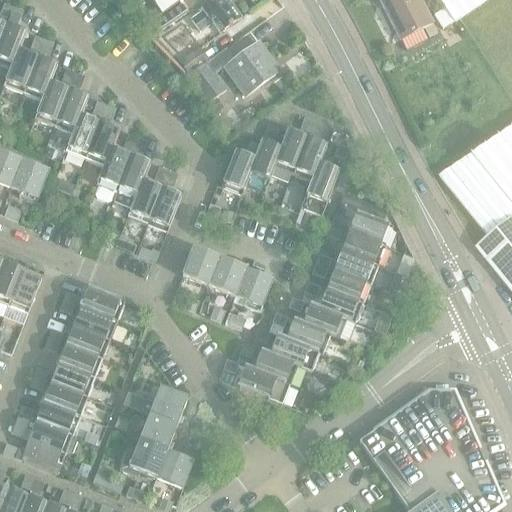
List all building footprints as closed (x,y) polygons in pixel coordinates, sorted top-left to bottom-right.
[(151,0),(163,16),(183,0),(151,0)] [(220,35),(240,20),(225,0),(217,0),(191,21),(199,32),(212,23),(220,35)] [(433,26),(419,0),(378,0),(401,42),(433,26)] [(437,0),(444,10),(453,23),(488,0),(437,0)] [(0,18),(8,21),(12,9),(4,7),(0,18)] [(188,14),(183,7),(156,26),(161,33),(188,14)] [(22,13),(12,9),(8,21),(18,25),(22,13)] [(0,41),(0,68),(10,72),(11,72),(18,53),(18,54),(25,35),(5,28),(0,41)] [(32,50),(40,53),(44,42),(36,39),(32,50)] [(54,46),(44,42),(40,53),(50,57),(54,46)] [(235,63),(224,71),(244,98),(250,93),(278,73),(258,46),(237,61),(235,63)] [(199,49),(178,64),(189,78),(207,65),(209,63),(199,49)] [(3,89),(23,97),(37,61),(18,54),(18,53),(11,72),(10,72),(3,89)] [(483,57),(472,64),(479,76),(491,69),(483,57)] [(57,68),(37,61),(23,97),(42,104),(43,104),(49,86),(50,87),(57,68)] [(227,92),(207,65),(189,78),(187,80),(207,106),(216,100),(227,92)] [(62,83),(70,86),(75,75),(67,72),(62,83)] [(85,78),(75,75),(70,86),(80,90),(85,78)] [(34,124),(53,131),(68,93),(50,87),(49,86),(43,104),(42,104),(34,124)] [(88,101),(68,93),(53,131),(72,138),(73,138),(80,118),(81,118),(88,101)] [(207,106),(206,107),(213,116),(223,109),(216,100),(207,106)] [(94,115),(102,118),(106,107),(98,104),(94,115)] [(116,110),(106,107),(102,118),(112,122),(116,110)] [(65,155),(85,163),(99,125),(81,118),(80,118),(73,138),(72,138),(65,155)] [(299,130),(309,133),(313,121),(304,118),(299,130)] [(323,125),(313,121),(309,133),(318,137),(323,125)] [(119,133),(99,125),(85,163),(103,169),(104,170),(111,151),(112,152),(119,133)] [(273,142),(277,130),(268,127),(263,139),(273,142)] [(439,177),(489,238),(511,220),(511,128),(445,172),(439,177)] [(289,187),(292,178),(306,140),(286,133),(279,151),(281,151),(273,171),(274,171),(271,180),(289,187)] [(124,148),(132,151),(136,139),(129,137),(124,148)] [(147,143),(136,139),(132,151),(142,155),(147,143)] [(327,148),(306,140),(292,178),(310,184),(312,185),(318,166),(320,167),(327,148)] [(271,180),(274,171),(273,171),(281,151),(279,151),(260,143),(253,161),(254,161),(247,181),(248,181),(268,189),(271,180)] [(344,161),(348,150),(338,146),(334,158),(344,161)] [(55,152),(46,148),(42,157),(51,161),(55,152)] [(114,195),(115,195),(129,158),(112,152),(111,151),(104,170),(103,169),(96,188),(97,189),(94,197),(96,201),(108,205),(111,204),(114,195)] [(242,199),(248,181),(247,181),(254,161),(253,161),(234,153),(220,191),(242,199)] [(0,187),(11,191),(21,163),(0,155),(0,187)] [(112,203),(131,210),(134,202),(135,203),(142,184),(143,184),(150,166),(129,158),(115,195),(112,203)] [(48,174),(27,165),(21,163),(11,191),(21,195),(19,200),(35,206),(48,174)] [(338,174),(320,167),(318,166),(312,185),(310,184),(303,202),(324,210),(338,174)] [(153,179),(162,183),(166,172),(157,169),(153,179)] [(175,175),(166,172),(162,183),(171,186),(175,175)] [(56,192),(71,197),(73,191),(74,187),(59,182),(59,183),(56,192)] [(127,219),(146,226),(160,190),(143,184),(142,184),(135,203),(134,202),(131,210),(127,219)] [(180,198),(160,190),(146,226),(166,234),(180,198)] [(80,193),(73,191),(71,197),(77,200),(80,193)] [(215,222),(220,210),(211,207),(206,219),(215,222)] [(17,224),(21,213),(8,209),(4,219),(17,224)] [(234,214),(223,213),(221,224),(232,226),(234,214)] [(356,215),(348,235),(384,249),(392,229),(356,215)] [(334,219),(330,228),(342,232),(345,223),(334,219)] [(511,220),(489,238),(476,249),(511,294),(511,220)] [(338,242),(342,232),(330,228),(326,237),(338,242)] [(348,235),(341,254),(377,268),(384,249),(348,235)] [(137,258),(154,265),(158,254),(152,252),(151,254),(140,250),(137,258)] [(182,280),(202,287),(208,290),(219,262),(193,252),(182,280)] [(341,254),(334,273),(370,287),(377,268),(341,254)] [(319,257),(315,266),(327,270),(331,261),(319,257)] [(208,290),(222,295),(235,300),(246,273),(219,262),(208,290)] [(0,272),(0,304),(8,308),(22,273),(3,266),(0,272)] [(323,280),(327,270),(315,266),(312,275),(323,280)] [(41,281),(22,273),(8,308),(27,315),(41,281)] [(246,273),(235,300),(232,306),(243,310),(243,308),(260,314),(272,283),(246,273)] [(334,273),(327,292),(362,306),(370,287),(334,273)] [(316,299),(320,290),(308,285),(305,295),(316,299)] [(89,291),(81,311),(117,325),(124,305),(89,291)] [(355,326),(362,306),(327,292),(320,310),(320,311),(346,321),(346,323),(355,326)] [(65,294),(62,303),(74,307),(77,298),(65,294)] [(298,313),(302,303),(290,299),(287,308),(298,313)] [(194,314),(198,304),(189,300),(185,311),(194,314)] [(70,317),(74,307),(62,303),(59,312),(70,317)] [(338,342),(346,323),(346,321),(320,311),(320,310),(309,306),(302,325),(301,326),(330,337),(329,338),(338,342)] [(81,311),(74,329),(110,342),(117,325),(81,311)] [(220,325),(224,314),(215,311),(211,321),(220,325)] [(282,329),(286,320),(274,315),(271,325),(282,329)] [(241,332),(245,322),(232,317),(228,328),(241,332)] [(322,358),(329,338),(330,337),(301,326),(302,325),(293,322),(286,341),(286,342),(313,352),(313,354),(318,356),(322,358)] [(74,329),(66,348),(102,362),(110,342),(74,329)] [(266,344),(270,335),(258,330),(255,340),(266,344)] [(50,332),(47,341),(59,345),(62,336),(50,332)] [(296,368),(296,369),(311,375),(318,356),(313,354),(313,352),(286,342),(286,341),(277,337),(269,356),(269,358),(296,368)] [(55,355),(59,345),(47,341),(44,350),(55,355)] [(250,360),(254,351),(242,346),(238,356),(250,360)] [(66,348),(59,367),(94,381),(102,362),(66,348)] [(289,388),(296,369),(296,368),(269,358),(269,356),(260,353),(253,372),(253,373),(281,384),(280,385),(289,388)] [(233,375),(237,366),(226,361),(222,371),(233,375)] [(59,367),(51,386),(87,400),(94,381),(59,367)] [(253,373),(253,372),(244,369),(236,389),(273,404),(282,407),(289,388),(280,385),(281,384),(253,373)] [(36,370),(32,379),(44,384),(48,375),(36,370)] [(41,393),(44,384),(32,379),(29,389),(41,393)] [(51,386),(44,405),(80,419),(87,400),(51,386)] [(149,417),(177,429),(188,402),(159,390),(154,405),(127,395),(123,407),(149,417)] [(311,397),(305,394),(299,408),(306,411),(308,412),(314,398),(311,397)] [(429,394),(360,444),(404,508),(406,511),(497,511),(504,507),(454,395),(429,394)] [(44,405),(37,424),(72,438),(80,419),(44,405)] [(21,408),(18,417),(29,421),(33,412),(21,408)] [(18,417),(14,427),(25,431),(29,422),(29,421),(18,417)] [(149,417),(139,443),(168,454),(177,429),(149,417)] [(119,418),(114,430),(124,434),(129,422),(119,418)] [(33,434),(29,443),(65,457),(65,455),(72,455),(76,444),(71,440),(72,438),(37,424),(36,425),(29,422),(25,431),(33,434)] [(25,454),(18,452),(14,460),(57,477),(65,457),(29,443),(25,454)] [(139,475),(156,481),(168,454),(139,443),(134,456),(127,453),(119,471),(138,479),(139,475)] [(14,460),(18,452),(6,447),(3,455),(14,460)] [(194,464),(168,454),(156,481),(183,492),(194,464)] [(98,474),(93,486),(119,496),(123,484),(98,474)] [(83,487),(86,480),(77,477),(75,484),(83,487)] [(20,490),(29,494),(34,482),(25,478),(20,490)] [(44,485),(34,482),(29,494),(39,497),(44,485)] [(0,511),(8,492),(0,488),(0,511)] [(141,505),(145,496),(128,489),(125,498),(141,505)] [(0,511),(22,511),(27,499),(8,492),(0,511)] [(59,505),(68,509),(73,497),(63,493),(59,505)] [(77,511),(82,500),(73,497),(68,509),(76,511),(77,511)] [(22,511),(44,511),(46,507),(27,499),(22,511)] [(159,511),(170,511),(173,505),(162,500),(158,511),(159,511)]
